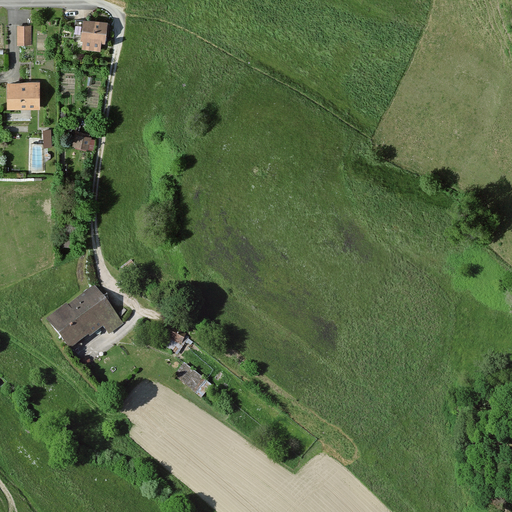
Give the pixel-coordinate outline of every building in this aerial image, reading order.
[(106,25),(81,22),(79,42),(81,43),(80,51),(98,53),(99,44),(104,45),(106,25)] [(30,47),(31,27),(16,27),(16,47),(30,47)] [(38,110),(38,83),(5,83),(6,110),(38,110)] [(51,148),(51,131),(43,132),(44,148),(51,148)] [(88,139),(89,136),(75,132),(71,148),(87,152),(90,139),(88,139)] [(122,326),(93,290),(67,311),(64,308),(44,325),(68,354),(87,339),(89,341),(102,330),(108,338),(122,326)] [(165,340),(180,347),(186,336),(170,328),(165,340)] [(203,383),(183,366),(173,379),(193,395),(203,383)]
